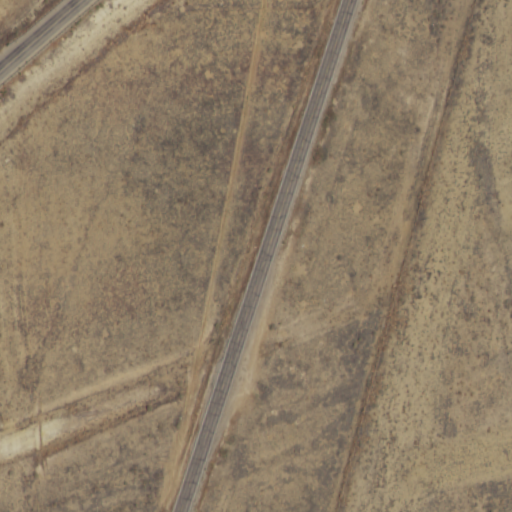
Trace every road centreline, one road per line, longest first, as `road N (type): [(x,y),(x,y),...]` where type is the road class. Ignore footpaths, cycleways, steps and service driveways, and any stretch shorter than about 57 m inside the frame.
road 1 (track): [(0,453),(234,360),(405,280),(461,108),(511,14)]
road 2 (secondary): [(350,0),(183,511)]
